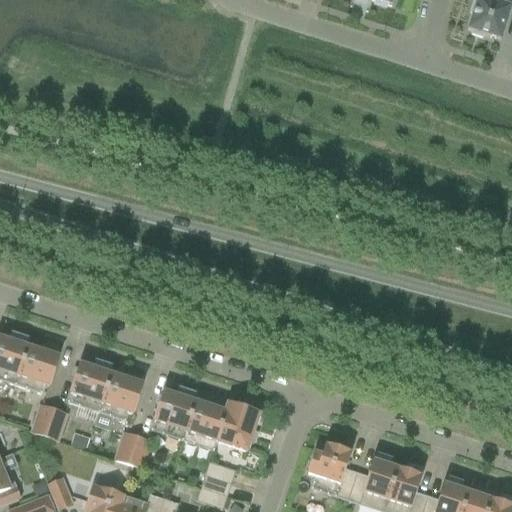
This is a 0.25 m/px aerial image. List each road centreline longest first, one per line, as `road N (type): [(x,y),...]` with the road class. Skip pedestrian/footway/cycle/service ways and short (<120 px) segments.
road 1 (secondary): [(0,208),(511,377)]
road 2 (secondary): [(511,312),(0,176)]
road 3 (residential): [(304,398),(0,298)]
road 4 (residential): [(511,466),(304,398)]
road 5 (residential): [(419,62),(223,0)]
road 6 (residential): [(265,511),(304,398)]
